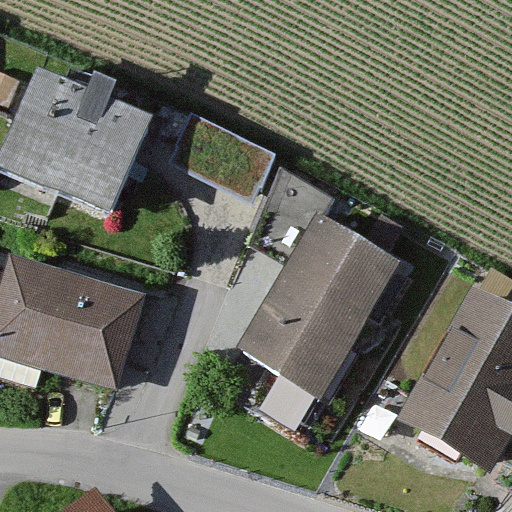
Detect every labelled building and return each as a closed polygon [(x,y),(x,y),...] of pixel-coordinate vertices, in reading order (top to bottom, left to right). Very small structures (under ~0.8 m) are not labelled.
[(145,119),(43,75),(5,161),(107,206),(145,119)] [(393,261),(322,220),(248,344),(319,385),(393,261)] [(137,299),(15,262),(0,310),(0,343),(113,378),(137,299)] [(511,311),(479,293),(409,414),(487,459),(506,425),(511,427),(511,311)] [(104,511),(94,500),(79,511),(104,511)]
